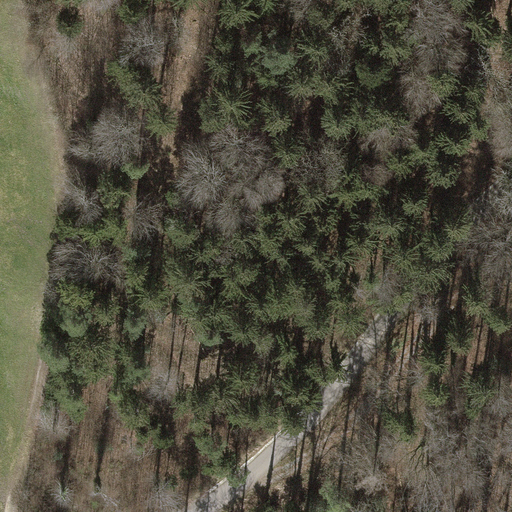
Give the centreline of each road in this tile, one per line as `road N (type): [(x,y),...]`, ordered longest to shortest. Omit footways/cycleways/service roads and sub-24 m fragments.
road 1 (tertiary): [(199,511),(251,474),(342,379),(443,248),(511,184)]
road 2 (track): [(232,488),(312,456),(360,412),(436,314),(511,265)]
